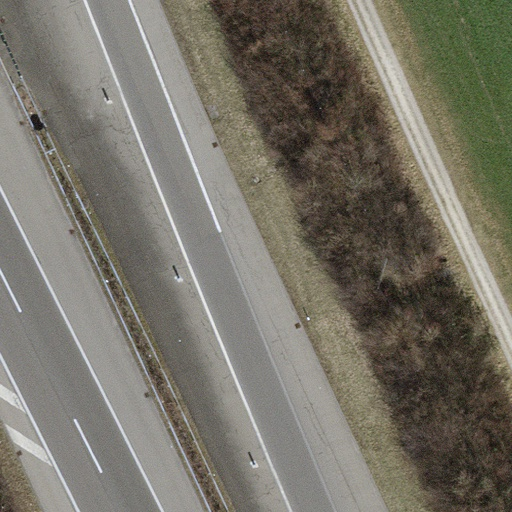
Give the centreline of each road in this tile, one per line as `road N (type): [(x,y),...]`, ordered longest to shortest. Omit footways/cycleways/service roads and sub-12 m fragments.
road 1 (motorway): [(313,511),(107,0)]
road 2 (track): [(511,341),(362,0)]
road 3 (motorway): [(0,271),(121,511)]
